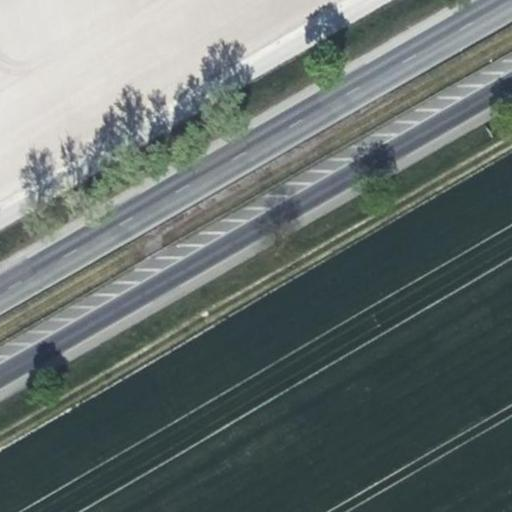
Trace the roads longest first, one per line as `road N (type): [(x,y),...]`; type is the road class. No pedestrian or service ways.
road 1 (track): [(511,161),(0,457)]
road 2 (primary): [(0,375),(511,81)]
road 3 (primary): [(506,0),(0,293)]
road 4 (unclassified): [(373,0),(0,218)]
